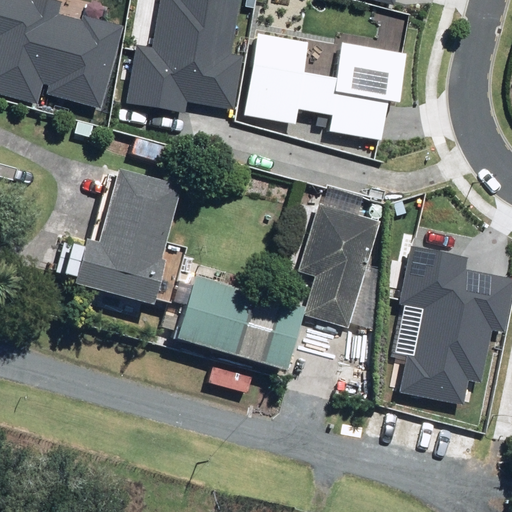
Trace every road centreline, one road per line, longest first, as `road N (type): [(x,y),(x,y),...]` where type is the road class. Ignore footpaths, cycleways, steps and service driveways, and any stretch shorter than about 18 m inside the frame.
road 1 (residential): [(473,490),(0,364)]
road 2 (residential): [(487,0),(465,106),(492,173),(511,185)]
